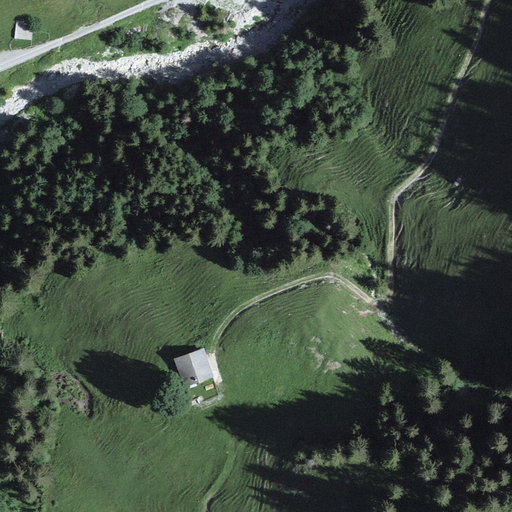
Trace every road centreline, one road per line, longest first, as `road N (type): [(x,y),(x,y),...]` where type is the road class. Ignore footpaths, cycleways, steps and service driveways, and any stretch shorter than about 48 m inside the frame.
road 1 (track): [(213,350),(233,312),(320,274),(343,279),(373,302),(388,297),(393,194),(434,147),(487,0)]
road 2 (track): [(0,66),(161,0)]
